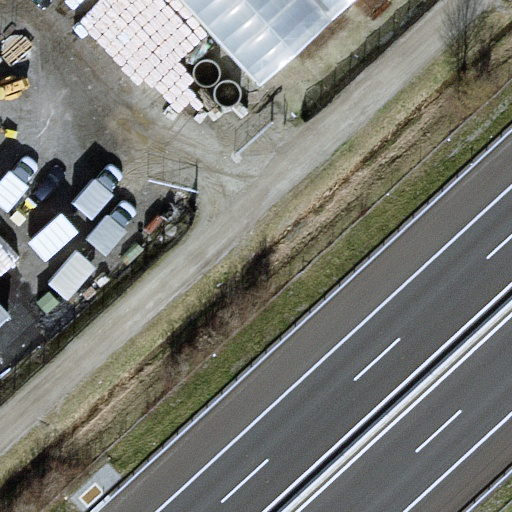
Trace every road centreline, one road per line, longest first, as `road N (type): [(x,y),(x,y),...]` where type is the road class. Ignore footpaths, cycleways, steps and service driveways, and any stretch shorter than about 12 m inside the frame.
road 1 (track): [(468,0),(0,427)]
road 2 (motorway): [(511,233),(209,511)]
road 3 (unknown): [(233,214),(41,0)]
road 4 (motorway): [(351,511),(511,364)]
